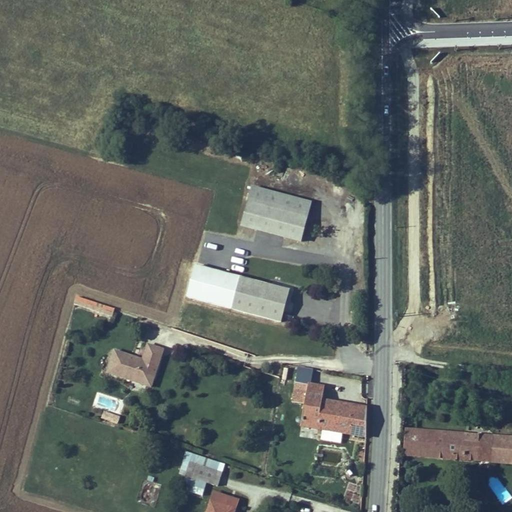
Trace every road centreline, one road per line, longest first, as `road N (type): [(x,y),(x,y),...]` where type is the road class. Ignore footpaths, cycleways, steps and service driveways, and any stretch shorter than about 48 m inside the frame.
road 1 (primary): [(382,30),(378,511)]
road 2 (track): [(180,336),(248,360),(382,370)]
road 3 (track): [(511,375),(382,353)]
road 4 (unclassified): [(382,30),(511,26)]
